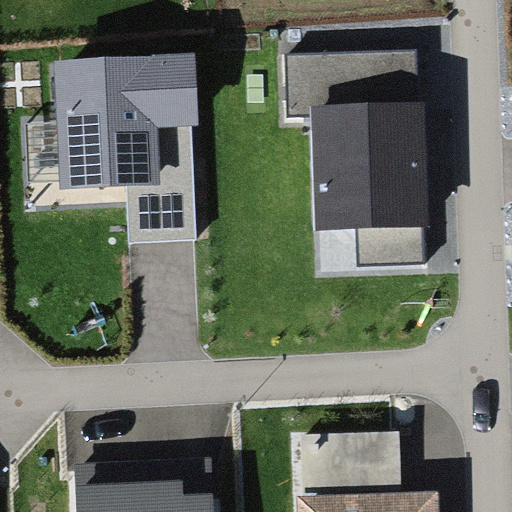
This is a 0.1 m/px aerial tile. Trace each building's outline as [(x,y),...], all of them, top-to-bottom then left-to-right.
[(307,224),(417,224),(417,51),(285,51),(285,117),(311,118),(307,224)] [(192,58),(57,62),(61,185),(120,183),(122,244),(198,241),(192,58)] [(400,493),(399,431),(299,433),(300,495),(400,493)] [(210,511),(209,460),(74,464),(75,511),(210,511)] [(438,511),(438,492),(400,493),(300,495),(300,511),(438,511)]
